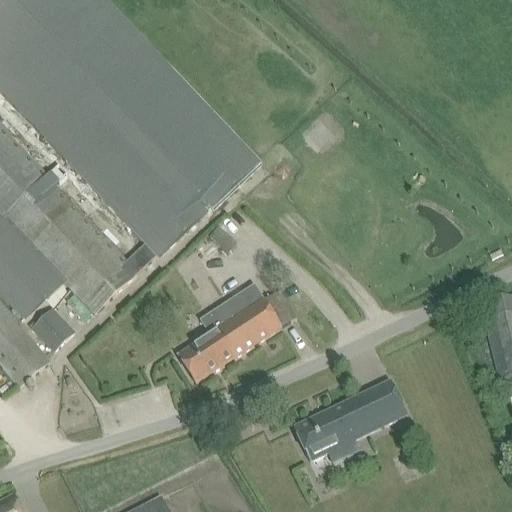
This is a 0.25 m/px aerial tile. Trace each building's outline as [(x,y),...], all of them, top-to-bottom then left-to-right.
[(0,0),(0,93),(145,247),(157,260),(259,162),(105,0),(0,0)] [(147,253),(132,267),(0,128),(0,217),(2,220),(96,318),(156,261),(147,253)] [(0,293),(27,321),(64,285),(2,220),(0,217),(0,293)] [(229,257),(238,246),(219,229),(210,240),(229,257)] [(265,304),(255,288),(197,326),(207,341),(178,359),(196,387),(297,321),(280,294),(265,304)] [(511,402),(511,300),(482,308),(500,385),(502,384),(507,404),(511,402)] [(0,365),(21,390),(51,366),(0,305),(0,365)] [(54,357),(75,336),(53,313),(31,333),(40,343),(54,357)] [(311,464),(407,416),(391,383),(294,431),(311,464)] [(22,511),(15,498),(0,505),(0,511),(22,511)] [(168,511),(162,500),(138,511),(168,511)]
